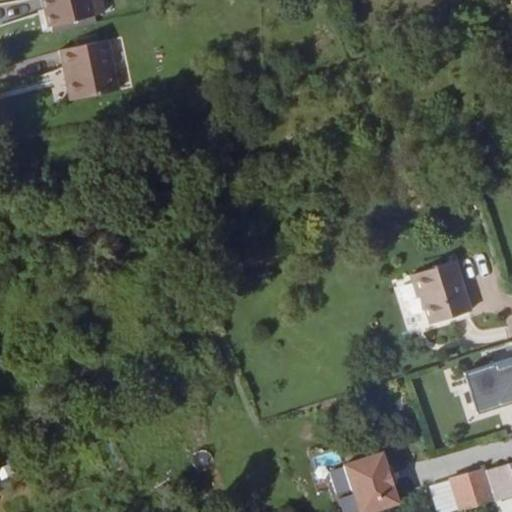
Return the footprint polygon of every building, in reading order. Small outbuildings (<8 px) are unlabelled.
[(121,103),(113,52),(65,60),(67,78),(72,77),(78,110),(121,103)] [(78,110),(72,77),(67,78),(72,111),(78,110)] [(383,226),(412,215),(407,200),(378,210),(383,226)] [(437,330),(475,317),(457,267),(415,282),(423,306),(428,304),(437,330)] [(413,286),(398,291),(404,309),(420,304),(413,286)] [(511,358),(465,374),(477,414),(511,403),(511,358)] [(315,471),(339,463),(335,451),(311,459),(315,471)] [(391,477),(385,458),(347,470),(360,511),(390,511),(401,508),(395,490),(391,477)] [(511,501),(511,472),(498,476),(505,503),(511,501)] [(396,475),(391,477),(395,490),(400,488),(396,475)] [(463,486),(470,511),(490,511),(506,507),(496,476),(463,486)]
